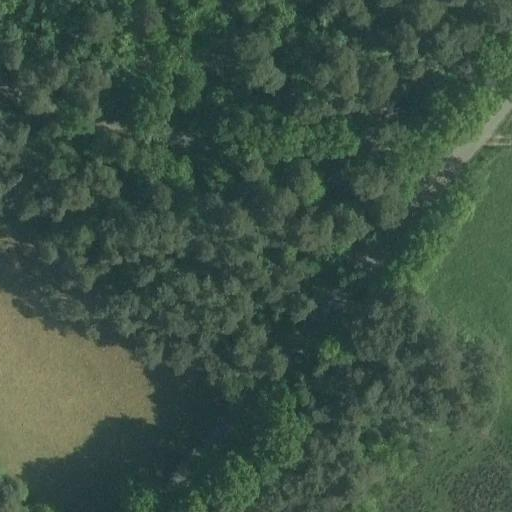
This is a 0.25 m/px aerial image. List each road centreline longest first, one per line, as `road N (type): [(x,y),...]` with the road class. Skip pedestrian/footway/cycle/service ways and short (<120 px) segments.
road 1 (unclassified): [(0,90),(100,123),(213,146),(358,144),(442,168)]
road 2 (unclassified): [(158,511),(442,168)]
